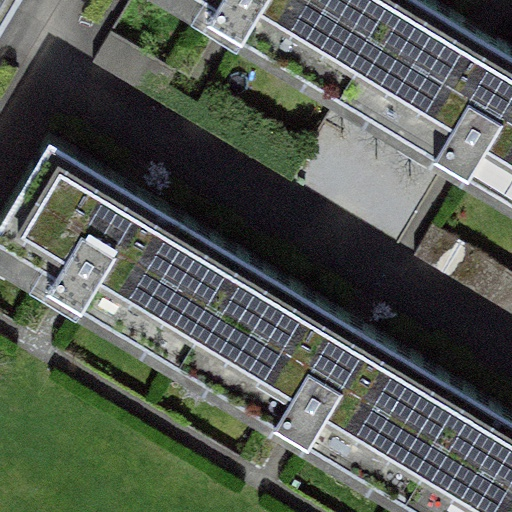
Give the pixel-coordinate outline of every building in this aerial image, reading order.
[(0,0),(0,22),(13,0),(0,0)] [(213,0),(207,11),(232,26),(241,32),(249,20),(312,58),(304,70),(337,90),(391,0),(213,0)] [(511,45),(436,0),(391,0),(337,90),(368,108),(375,96),(440,135),(433,147),(456,161),(468,168),(475,156),(511,178),(511,45)] [(92,59),(287,175),(306,144),(205,84),(197,97),(168,79),(175,66),(111,28),(92,59)] [(130,179),(49,131),(0,212),(0,233),(54,266),(47,278),(68,291),(81,299),(88,287),(152,325),(144,337),(177,357),(243,247),(130,179)] [(511,265),(436,221),(418,252),(511,307),(511,265)] [(243,247),(177,357),(210,376),(217,364),(280,402),(273,414),(296,428),(308,435),(315,423),(378,461),(371,473),(404,493),(469,383),(356,315),(243,247)] [(511,511),(511,408),(469,383),(404,493),(435,511),(443,500),(463,511),(511,511)]
